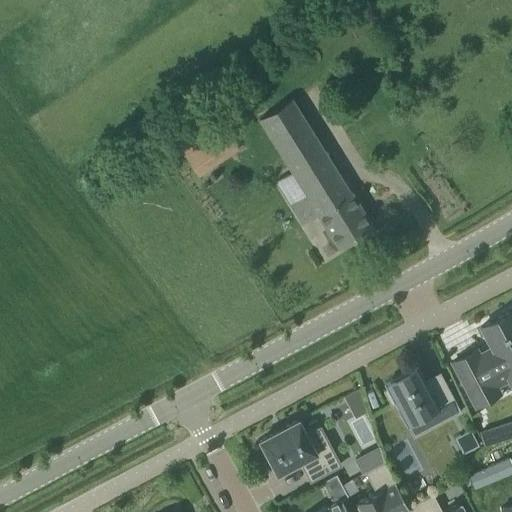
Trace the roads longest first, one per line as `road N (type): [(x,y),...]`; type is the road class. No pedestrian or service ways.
road 1 (tertiary): [(187,397),(511,221)]
road 2 (tertiary): [(0,497),(187,397)]
road 3 (residential): [(248,511),(187,397)]
